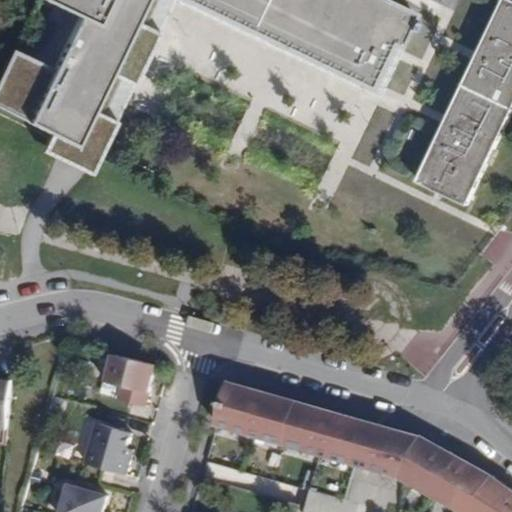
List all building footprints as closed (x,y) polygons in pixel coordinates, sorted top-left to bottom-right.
[(140,0),(51,0),(82,14),(54,70),(11,52),(0,75),(0,107),(49,133),(39,151),(88,171),(154,33),(129,22),(140,0)] [(180,0),(316,67),(326,72),(365,91),(386,46),(395,50),(405,28),(410,30),(412,23),(408,21),(413,13),(385,0),(180,0)] [(468,207),(511,114),(511,0),(505,0),(419,182),(468,207)] [(320,83),(326,72),(316,67),(311,79),(320,83)] [(159,365),(115,354),(108,383),(124,387),(120,401),(148,407),(159,365)] [(0,445),(7,446),(13,383),(0,381),(0,445)] [(376,426),(229,383),(217,425),(385,472),(404,477),(468,511),(511,511),(511,489),(494,476),(422,437),(376,426)] [(88,464),(127,475),(134,450),(129,448),(133,433),(98,423),(88,464)] [(105,511),(110,496),(70,485),(62,511),(105,511)]
